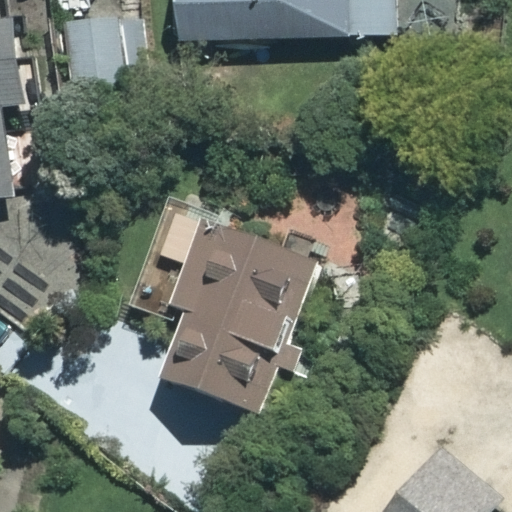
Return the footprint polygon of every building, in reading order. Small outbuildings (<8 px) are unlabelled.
[(0,208),(16,207),(6,98),(34,95),(25,0),(23,0),(0,2),(0,208)] [(172,0),(175,46),(403,35),(400,0),(172,0)] [(147,98),(139,21),(64,29),(73,106),(147,98)] [(186,332),(169,389),(271,420),(330,228),(171,180),(130,315),(186,332)] [(490,511),(501,499),(437,445),(380,511),(490,511)]
